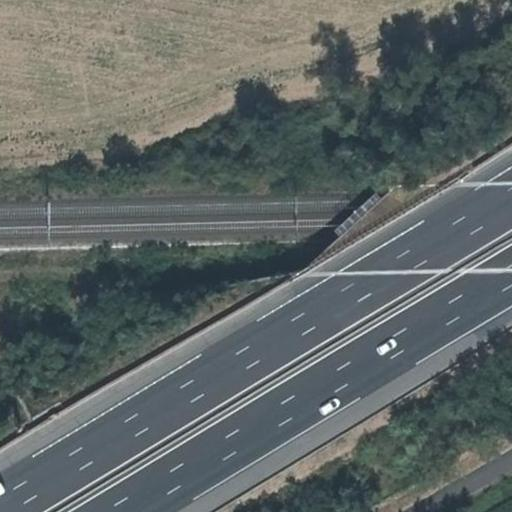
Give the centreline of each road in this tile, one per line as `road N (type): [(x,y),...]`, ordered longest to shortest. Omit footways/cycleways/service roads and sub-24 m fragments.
road 1 (motorway): [(511,195),(0,501)]
road 2 (motorway): [(110,511),(511,269)]
